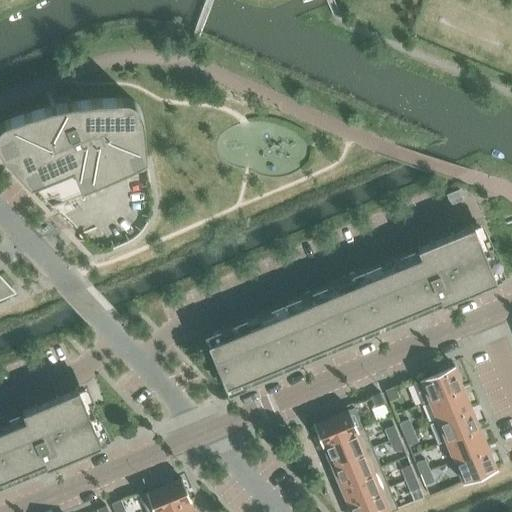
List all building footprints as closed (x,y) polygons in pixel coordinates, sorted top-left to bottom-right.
[(3,120),(29,185),(72,167),(80,185),(146,158),(121,97),(95,98),(70,101),(50,105),(27,112),(3,120)] [(458,189),(445,194),(450,205),(463,199),(458,189)] [(419,254),(207,342),(224,385),(439,296),(441,301),(495,279),(472,224),(416,247),(419,254)] [(0,298),(16,292),(11,286),(0,275),(0,298)] [(412,382),(420,403),(462,385),(454,365),(412,382)] [(393,385),(385,389),(389,400),(398,396),(393,385)] [(428,401),(436,420),(470,405),(462,385),(420,403),(421,404),(428,401)] [(24,417),(0,427),(0,477),(44,459),(46,465),(101,442),(78,387),(21,410),(24,417)] [(370,395),(375,406),(384,402),(379,391),(370,395)] [(436,420),(444,440),(479,425),(470,405),(436,420)] [(313,423),(322,443),(356,429),(348,409),(313,423)] [(398,422),(403,433),(412,430),(408,418),(398,422)] [(384,428),(389,439),(398,436),(393,425),(384,428)] [(444,440),(453,460),(487,445),(479,425),(444,440)] [(322,443),(330,463),(372,446),(364,427),(356,429),(322,443)] [(412,430),(403,433),(408,444),(417,441),(412,430)] [(398,436),(389,439),(393,450),(402,447),(398,436)] [(487,445),(453,460),(461,481),(496,466),(487,445)] [(330,463),(338,483),(380,466),(372,446),(330,463)] [(415,462),(420,473),(428,470),(424,459),(415,462)] [(401,468),(405,479),(414,476),(409,464),(401,468)] [(338,483),(346,503),(388,486),(380,466),(338,483)] [(428,470),(420,473),(424,484),(433,481),(428,470)] [(414,476),(405,479),(410,490),(419,487),(414,476)] [(181,478),(139,495),(145,511),(155,511),(189,499),(181,478)] [(388,486),(346,503),(349,511),(385,511),(397,507),(388,486)] [(120,498),(110,503),(114,511),(117,511),(124,509),(120,498)] [(155,511),(194,511),(189,499),(155,511)]
